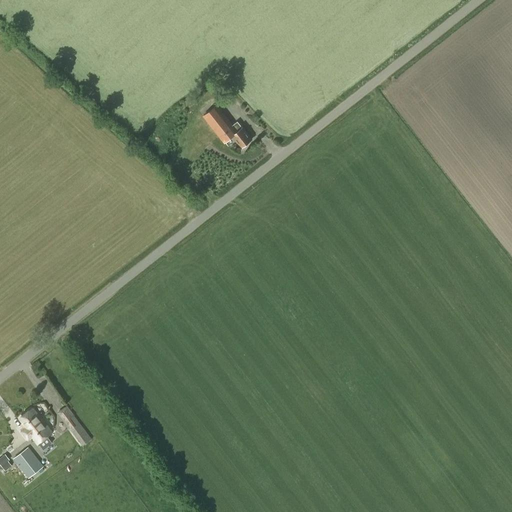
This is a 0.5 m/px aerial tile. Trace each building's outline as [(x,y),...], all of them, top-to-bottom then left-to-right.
[(232,125),(217,105),(203,115),(224,142),(232,136),(241,147),(251,139),(238,121),(232,125)] [(32,409),(20,418),(27,427),(22,431),(28,439),(32,436),(37,443),(38,443),(43,449),(52,443),(47,436),(52,432),(34,409),(32,409)] [(83,445),(91,439),(74,416),(69,420),(74,427),(70,429),(83,445)] [(28,478),(44,466),(28,447),(13,459),(28,478)] [(0,461),(7,470),(14,464),(5,454),(0,458),(0,461)]
